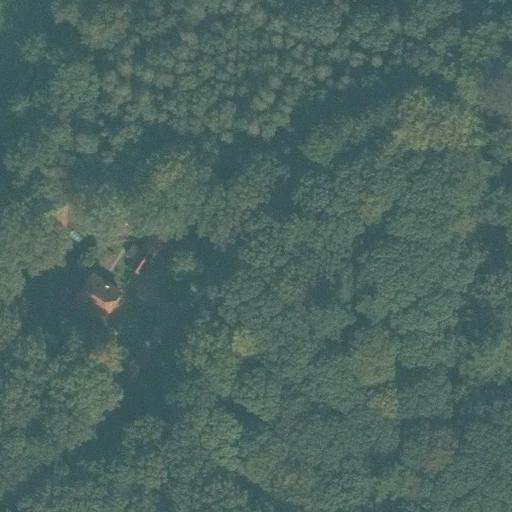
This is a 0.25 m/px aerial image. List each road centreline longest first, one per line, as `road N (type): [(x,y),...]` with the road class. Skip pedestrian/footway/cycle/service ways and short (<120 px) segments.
road 1 (unclassified): [(43,511),(176,312),(280,212),(511,59)]
road 2 (track): [(0,261),(311,511)]
